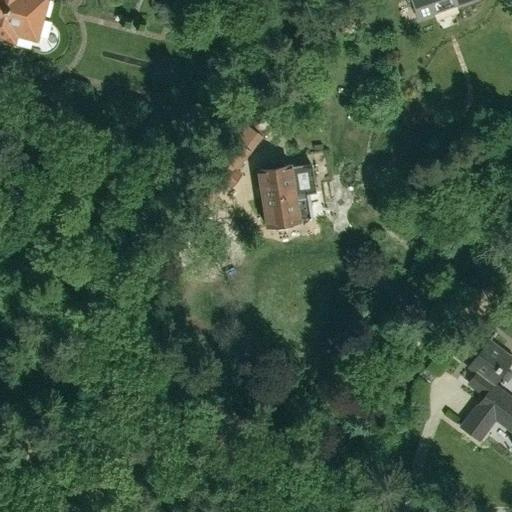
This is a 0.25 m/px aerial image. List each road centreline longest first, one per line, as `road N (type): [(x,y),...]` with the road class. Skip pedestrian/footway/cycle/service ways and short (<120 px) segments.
road 1 (residential): [(331,511),(0,238)]
road 2 (unknown): [(307,492),(511,210)]
